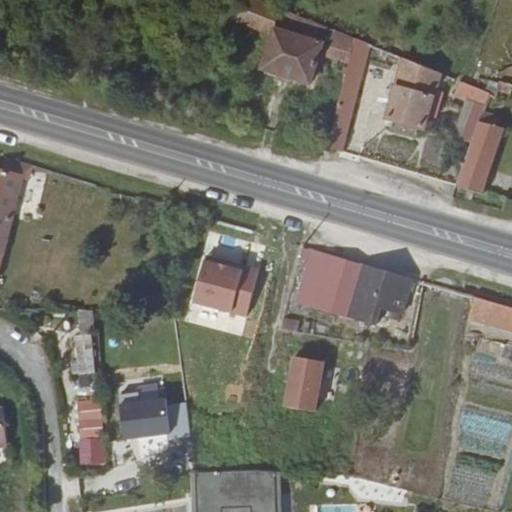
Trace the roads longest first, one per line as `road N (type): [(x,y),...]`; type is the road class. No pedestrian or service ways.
road 1 (primary): [(511,254),(0,104)]
road 2 (unclassified): [(0,346),(43,392),(57,511)]
